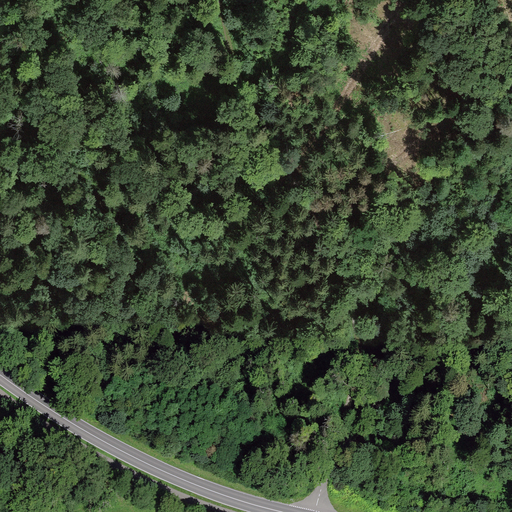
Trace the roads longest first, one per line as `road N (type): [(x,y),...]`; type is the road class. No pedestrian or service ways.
road 1 (track): [(315,511),(352,367),(349,326),(313,220),(264,142),(224,0)]
road 2 (secondary): [(289,511),(174,475),(0,374)]
road 3 (track): [(328,471),(412,368),(511,303)]
